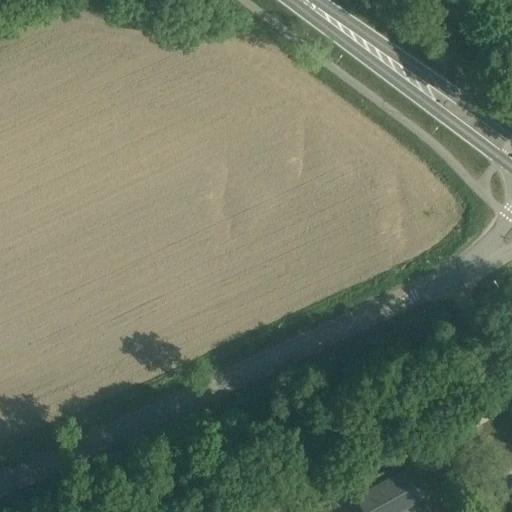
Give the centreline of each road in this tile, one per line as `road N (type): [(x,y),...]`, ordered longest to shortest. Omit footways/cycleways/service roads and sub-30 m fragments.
road 1 (unclassified): [(0,491),(477,265)]
road 2 (primary): [(421,87),(301,0)]
road 3 (primary): [(421,87),(438,113),(511,167)]
